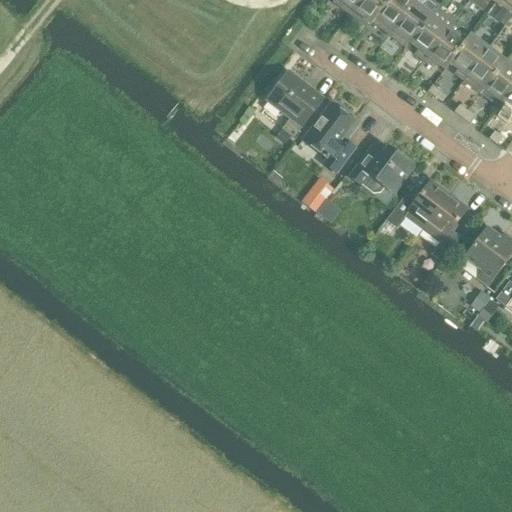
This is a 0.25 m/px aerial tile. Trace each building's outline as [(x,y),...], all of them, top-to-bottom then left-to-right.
[(351,17),(363,0),(336,0),(344,6),(341,10),(351,17)] [(390,0),(363,0),(351,17),(360,24),(363,20),(371,27),(376,20),(390,0)] [(415,4),(414,3),(408,0),(390,0),(376,20),(384,26),(381,30),(390,37),(415,4)] [(432,17),(437,10),(439,7),(429,0),(416,0),(414,3),(415,4),(390,37),(400,44),(403,40),(410,46),(432,17)] [(482,13),(491,1),(489,0),(472,0),(469,4),(482,13)] [(425,63),(454,24),(437,10),(432,17),(410,46),(419,52),(416,56),(425,63)] [(466,43),(471,37),(454,24),(425,63),(434,70),(437,66),(446,72),(450,66),(467,43),(466,43)] [(464,82),(489,50),(471,37),(466,43),(467,43),(450,66),(458,72),(455,76),(464,82)] [(485,92),(506,63),(489,50),(464,82),(474,90),(477,86),(485,92)] [(500,109),(511,92),(511,67),(506,63),(485,92),(493,98),(490,102),(500,109)] [(288,74),(266,103),(289,121),(281,131),(290,138),(293,140),(323,101),(288,74)] [(436,100),(442,93),(434,87),(428,94),(436,100)] [(511,92),(500,109),(508,116),(511,112),(511,92)] [(346,144),(358,128),(331,106),(304,142),(328,161),(324,165),(336,175),(355,151),(346,144)] [(463,121),(468,114),(460,108),(455,115),(463,121)] [(471,126),(476,119),(468,114),(463,121),(471,126)] [(281,131),(275,139),(284,146),(290,138),(281,131)] [(498,147),(504,140),(496,134),(490,141),(498,147)] [(369,153),(349,178),(361,187),(370,194),(385,207),(393,197),(413,170),(387,149),(378,160),(369,153)] [(421,233),(449,196),(431,183),(414,204),(405,197),(385,223),(396,231),(404,220),(421,233)] [(323,185),(306,207),(315,214),(332,192),(323,185)] [(451,232),(467,210),(449,196),(421,233),(439,246),(431,257),(441,265),(460,239),(451,232)] [(486,229),(464,258),(483,273),(478,280),(488,287),(511,255),(511,243),(508,241),(505,244),(486,229)] [(511,284),(510,283),(496,301),(505,308),(511,299),(511,284)]
